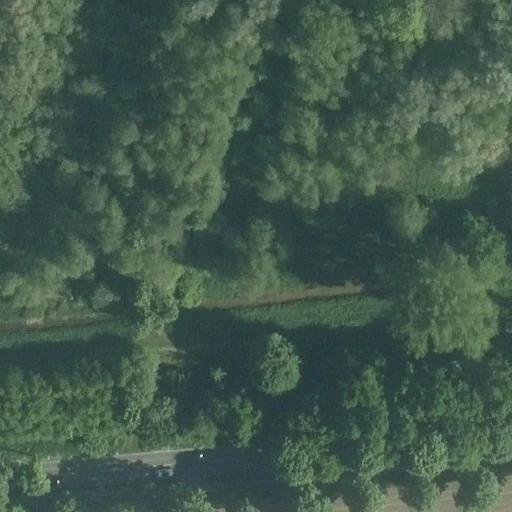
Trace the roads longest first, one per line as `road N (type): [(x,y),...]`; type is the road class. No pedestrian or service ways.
road 1 (track): [(511,315),(0,366)]
road 2 (primary): [(511,434),(0,481)]
road 3 (track): [(124,494),(149,373),(146,305),(194,165)]
